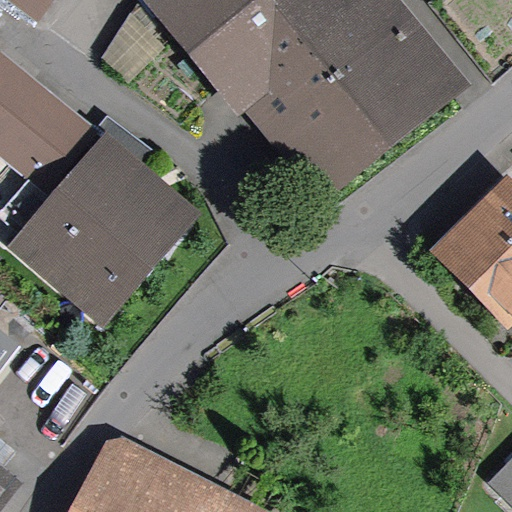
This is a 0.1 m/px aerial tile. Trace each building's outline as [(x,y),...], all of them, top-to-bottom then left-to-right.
[(8,0),(38,20),(51,0),(8,0)] [(144,0),(237,116),(246,110),(318,201),(391,144),(276,0),(144,0)] [(276,0),(391,144),(470,82),(404,0),(276,0)] [(47,195),(100,130),(0,49),(0,156),(26,178),(47,195)] [(154,153),(111,117),(100,130),(47,195),(26,178),(0,209),(0,217),(16,231),(5,245),(106,327),(202,210),(146,163),(154,153)] [(511,176),(507,171),(429,247),(508,326),(511,322),(511,176)] [(0,368),(19,343),(0,328),(0,368)] [(69,508),(76,511),(272,511),(120,434),(103,440),(69,508)] [(511,504),(511,453),(487,481),(511,504)] [(0,508),(23,479),(0,462),(0,508)]
